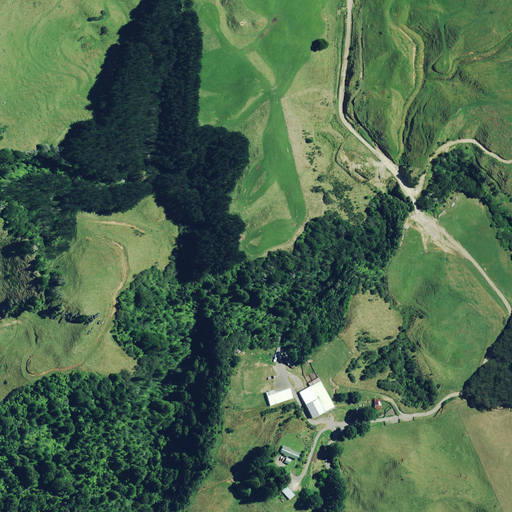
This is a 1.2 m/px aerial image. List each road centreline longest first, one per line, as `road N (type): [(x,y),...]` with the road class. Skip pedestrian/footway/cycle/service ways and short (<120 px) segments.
road 1 (track): [(345,423),(431,409),(471,386),(500,333),(503,308),(492,288),(447,248),(414,187)]
road 2 (track): [(414,187),(343,112),(333,79),(346,0)]
road 3 (track): [(414,187),(444,144),(473,137),(511,158)]
